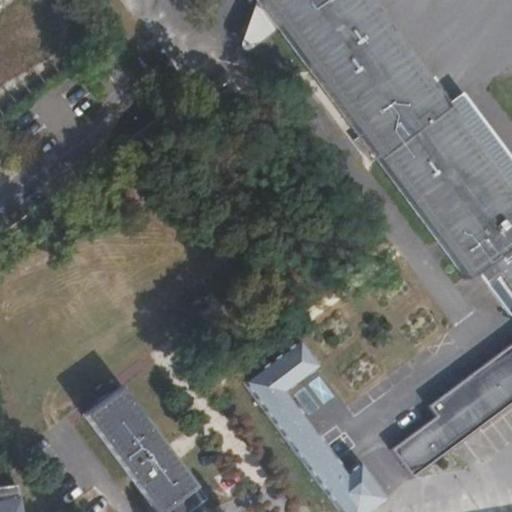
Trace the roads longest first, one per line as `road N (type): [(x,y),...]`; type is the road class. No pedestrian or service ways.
road 1 (unknown): [(284,511),(33,179),(65,131),(144,63),(240,12),(324,130),(495,333)]
road 2 (unknown): [(495,333),(340,437)]
